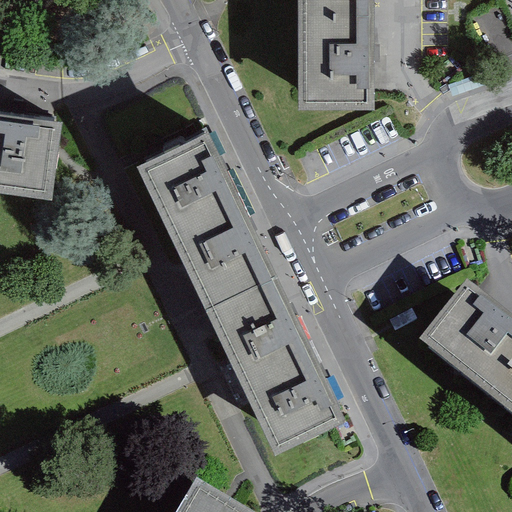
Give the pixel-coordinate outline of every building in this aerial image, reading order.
[(286,0),(287,18),(363,17),(362,0),(286,0)] [(363,17),(287,18),(287,95),(363,94),(363,17)] [(65,119),(0,110),(0,191),(54,199),(65,119)] [(137,150),(176,229),(245,195),(207,116),(137,150)] [(245,195),(176,229),(206,292),(276,258),(245,195)] [(346,405),(276,258),(206,292),(277,439),(346,405)] [(471,381),(511,332),(511,329),(455,283),(413,334),(471,381)] [(511,332),(471,381),(511,414),(511,332)] [(255,511),(211,485),(194,511),(255,511)]
